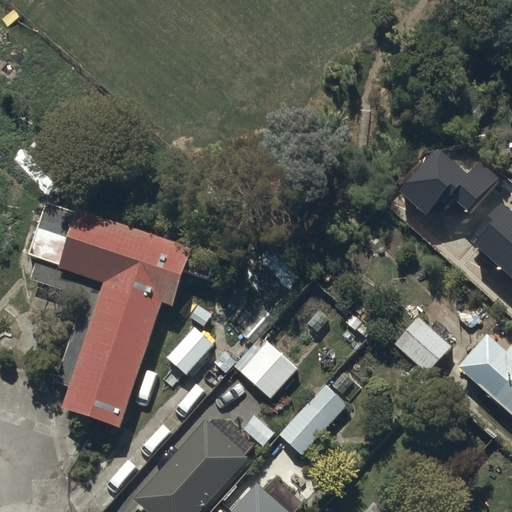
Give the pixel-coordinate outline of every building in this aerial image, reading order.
[(447,192),(470,213),(500,181),(480,162),(467,175),(439,148),(399,190),(425,215),(447,192)] [(27,256),(105,283),(64,408),(120,427),(162,301),(172,305),(184,268),(210,276),(219,250),(48,194),(27,256)] [(511,211),(506,206),(473,242),(511,277),(511,211)] [(421,325),(396,351),(428,382),(453,355),(421,325)] [(163,369),(182,387),(211,356),(192,338),(163,369)] [(254,351),(235,372),(272,405),(299,375),(268,348),(260,357),(254,351)] [(485,349),(460,377),(511,423),(511,355),(504,349),(496,358),(485,349)] [(326,391),(281,442),(302,461),(347,410),(326,391)] [(204,511),(249,465),(207,427),(134,505),(141,511),(204,511)] [(280,511),(259,493),(241,511),(280,511)]
